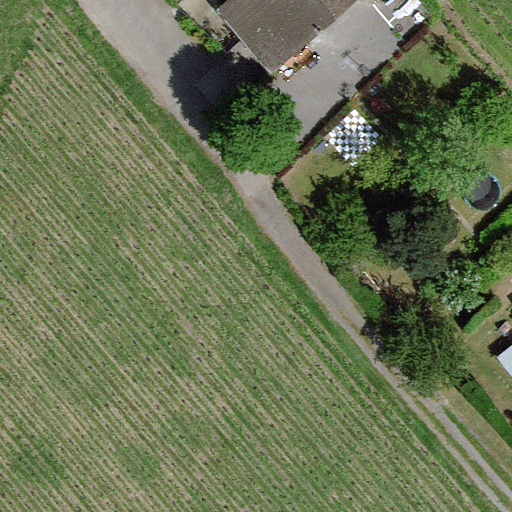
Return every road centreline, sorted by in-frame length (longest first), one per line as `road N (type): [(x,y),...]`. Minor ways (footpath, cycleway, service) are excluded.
road 1 (residential): [(116,0),(209,104),(248,181),(422,396)]
road 2 (track): [(511,502),(422,396)]
